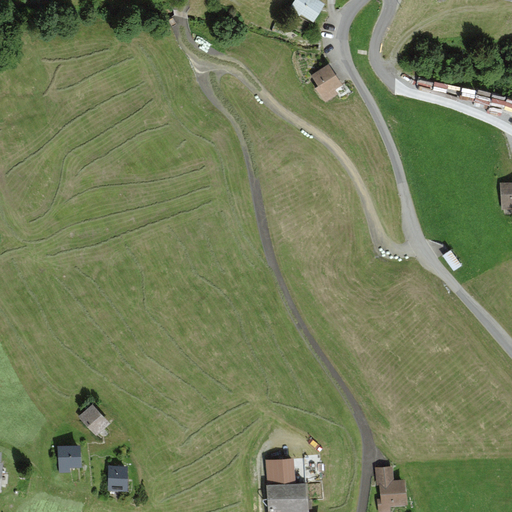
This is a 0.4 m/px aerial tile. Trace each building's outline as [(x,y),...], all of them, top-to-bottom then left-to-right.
[(319,0),(294,0),(290,8),(314,21),(325,3),(319,0)] [(329,63),(311,75),(318,86),(315,88),(325,103),(338,94),(335,90),(343,85),(329,63)] [(511,87),(493,84),(492,90),(439,79),(437,87),(475,94),(475,95),(511,102),(511,87)] [(511,182),(500,183),(501,210),(511,209),(511,182)] [(451,250),(442,256),(454,271),(462,265),(451,250)] [(92,404),(78,417),(96,436),(110,424),(92,404)] [(81,445),(58,446),(59,474),(70,473),(70,468),(81,467),(81,445)] [(295,458),(265,460),(268,511),(309,511),(307,481),(296,482),(295,458)] [(128,466),(108,465),(108,491),(127,492),(128,466)] [(377,486),(379,485),(381,498),(377,499),(378,511),(389,511),(391,511),(390,506),(407,504),(404,479),(394,480),(392,466),(375,468),(377,486)]
